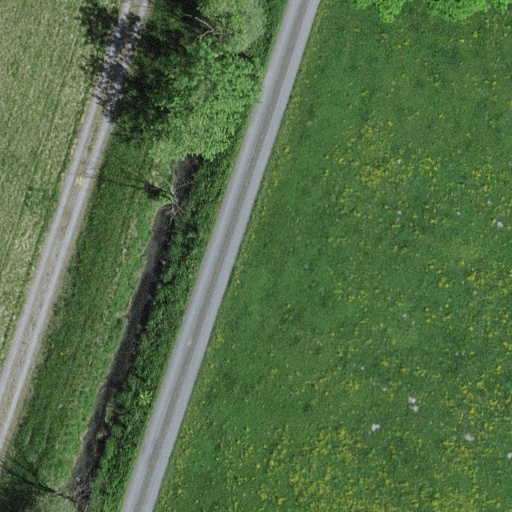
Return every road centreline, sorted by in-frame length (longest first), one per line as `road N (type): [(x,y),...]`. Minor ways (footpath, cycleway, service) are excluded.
road 1 (track): [(320,0),(153,511)]
road 2 (track): [(0,440),(145,0)]
